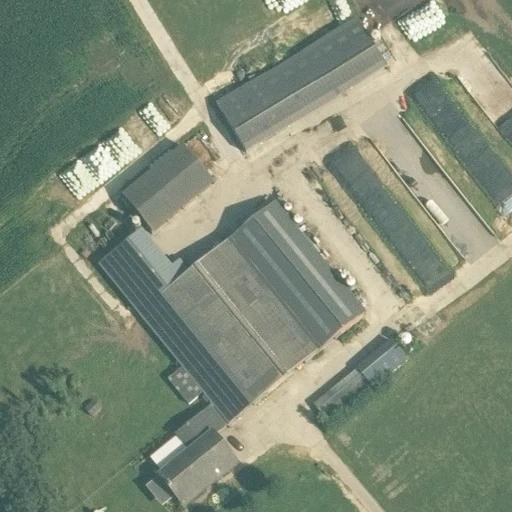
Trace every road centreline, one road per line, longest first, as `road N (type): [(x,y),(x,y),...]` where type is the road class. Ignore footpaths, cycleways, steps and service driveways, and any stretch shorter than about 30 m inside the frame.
road 1 (track): [(277,166),(396,316),(242,438)]
road 2 (track): [(174,243),(418,74)]
road 3 (track): [(138,0),(249,186)]
road 4 (unclassified): [(379,511),(289,401)]
